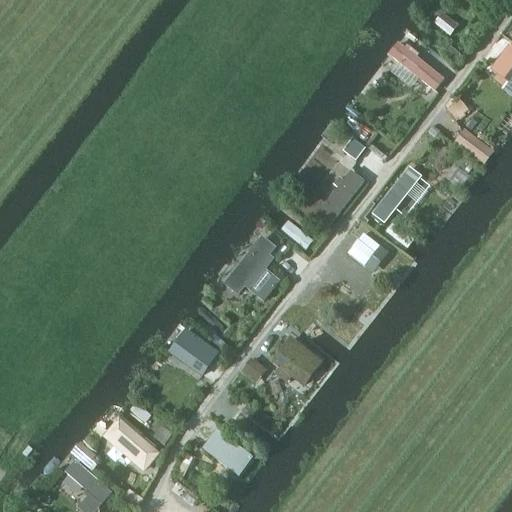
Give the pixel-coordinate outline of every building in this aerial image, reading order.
[(392,61),(440,98),(455,78),(407,42),(392,61)] [(511,53),(501,70),(511,77),(511,53)] [(334,173),(361,193),(377,171),(350,152),(334,173)] [(426,205),(438,186),(420,175),(407,193),(426,205)] [(225,287),(248,305),(291,249),(268,231),(225,287)] [(379,293),(400,270),(371,244),(350,267),(379,293)] [(172,353),(208,379),(225,356),(189,330),(172,353)] [(315,382),(325,370),(297,348),(287,360),(315,382)] [(120,422),(104,439),(152,479),(168,456),(120,422)] [(251,462),(215,434),(205,447),(240,475),(251,462)] [(97,500),(104,492),(83,474),(77,482),(97,500)]
